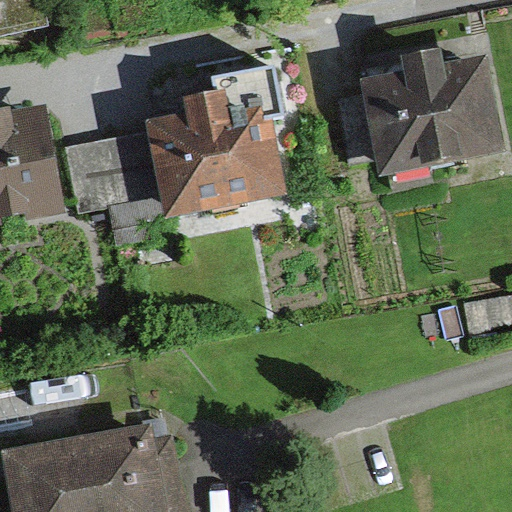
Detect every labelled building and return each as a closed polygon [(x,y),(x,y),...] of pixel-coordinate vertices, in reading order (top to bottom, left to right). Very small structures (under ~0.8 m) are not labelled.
[(0,0),(0,36),(38,25),(30,0),(0,0)] [(370,101),(385,181),(494,161),(479,84),(439,91),(435,65),(374,76),(379,99),(370,101)] [(252,105),(128,128),(146,221),(269,197),(252,105)] [(0,223),(48,213),(28,114),(0,119),(0,223)] [(183,511),(168,447),(15,466),(21,511),(183,511)]
